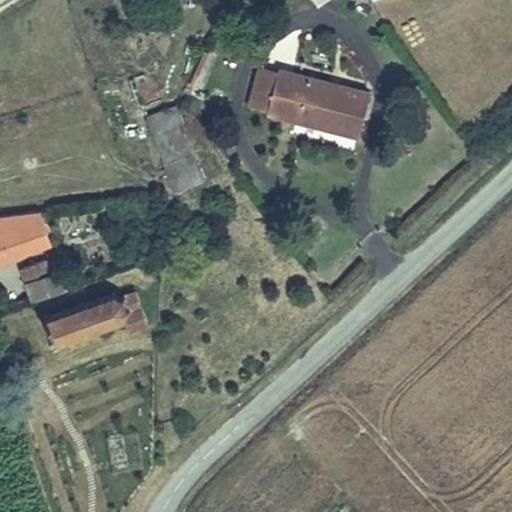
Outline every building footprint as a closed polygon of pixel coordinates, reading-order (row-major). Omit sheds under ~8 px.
[(310,0),(315,8),(328,0),(310,0)] [(279,61),(263,58),(254,101),(270,104),(277,72),(279,61)] [(269,113),(365,132),(373,90),(277,72),(270,104),(269,113)] [(195,157),(168,175),(179,192),(206,174),(195,157)] [(0,260),(49,243),(41,206),(0,210),(0,260)] [(23,284),(28,300),(75,284),(69,268),(23,284)] [(44,311),(56,345),(125,320),(127,327),(154,317),(143,286),(122,293),(119,285),(44,311)] [(109,435),(110,467),(142,466),(140,434),(109,435)]
